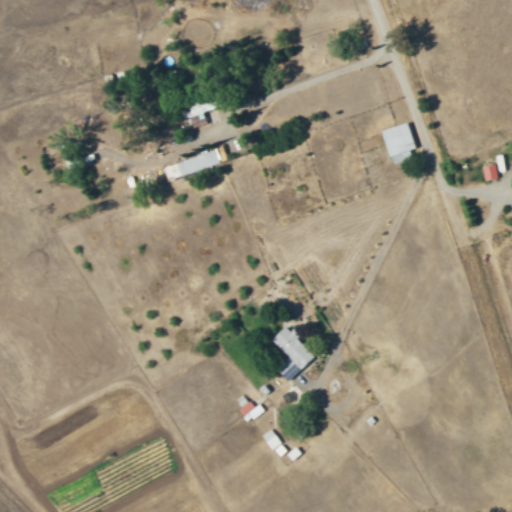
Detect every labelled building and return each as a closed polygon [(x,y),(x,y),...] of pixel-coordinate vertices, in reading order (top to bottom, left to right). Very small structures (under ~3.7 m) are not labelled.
[(197,90),(194,80),(179,85),(182,95),(197,90)] [(180,113),(219,100),(213,85),(197,90),(182,95),(175,98),(180,113)] [(387,151),(413,143),(404,117),(379,126),(382,137),(387,150),(387,151)] [(165,160),(211,145),(215,158),(169,174),(165,160)] [(483,180),(496,177),(494,164),(480,167),(483,180)] [(293,334),(296,331),(290,324),(287,327),(282,322),(268,334),(286,353),(273,364),(284,376),(310,352),(293,334)]
